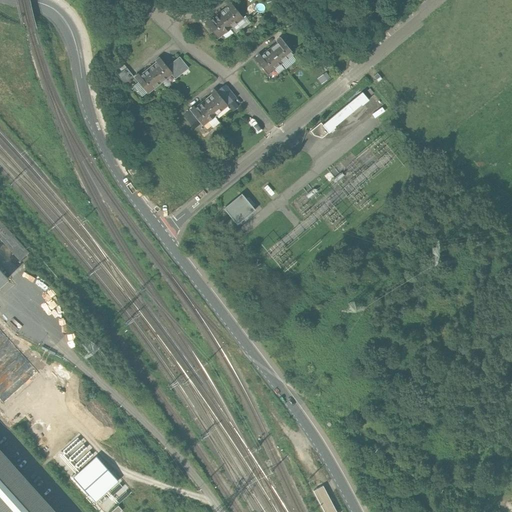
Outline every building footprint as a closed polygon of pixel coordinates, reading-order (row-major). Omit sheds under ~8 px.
[(224,3),(216,9),(227,23),(240,13),(229,0),(224,0),(223,1),(224,3)] [(216,9),(208,16),(207,14),(202,18),(215,33),(227,23),(216,9)] [(278,33),(273,37),(275,39),(266,46),(277,59),(290,49),(278,33)] [(266,46),(259,52),(257,50),(253,53),(265,68),(277,59),(266,46)] [(170,70),(157,54),(152,57),(154,60),(147,66),(158,80),(170,70)] [(131,74),(124,64),(115,71),(122,81),(131,74)] [(147,66),(138,73),(137,72),(133,75),(145,90),(158,80),(147,66)] [(234,94),(224,82),(219,84),(214,88),(225,101),(234,94)] [(214,88),(212,86),(208,89),(210,91),(201,98),(212,111),(225,101),(214,88)] [(358,87),(344,99),(350,106),(357,100),(358,101),(365,95),(358,87)] [(212,111),(201,98),(193,105),(192,103),(187,107),(190,110),(185,114),(185,117),(190,123),(193,123),(197,119),(199,122),(212,111)] [(344,99),(319,120),(326,128),(332,122),(332,121),(350,106),(344,99)] [(318,118),(307,127),(310,132),(319,134),(326,128),(319,120),(318,118)] [(253,206),(239,190),(221,205),(235,221),(253,206)] [(0,221),(0,238),(19,259),(28,252),(0,221)] [(73,476),(96,501),(119,479),(77,435),(61,451),(75,466),(79,470),(73,476)] [(0,511),(56,511),(0,449),(0,511)] [(336,511),(321,484),(312,489),(324,511),(336,511)]
